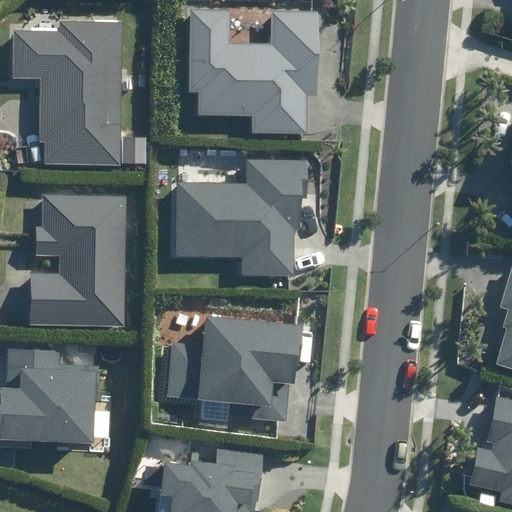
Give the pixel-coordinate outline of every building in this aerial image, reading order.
[(252,116),(252,133),(307,134),(307,94),(316,95),(317,13),(273,12),(272,44),(231,44),(231,11),(189,11),(188,93),(200,93),(200,115),(252,116)] [(45,141),(45,165),(120,166),(123,23),(62,22),(62,31),(14,30),(13,78),(39,78),(38,141),(45,141)] [(123,137),(122,163),(146,164),(148,138),(123,137)] [(240,275),(293,277),(295,228),(301,228),(302,199),(308,199),(309,162),(246,160),(246,185),(176,183),(174,256),(241,258),(240,275)] [(30,273),(29,325),(124,326),(126,196),(42,195),(42,227),(36,227),(36,256),(58,256),(57,273),(30,273)] [(495,363),(511,367),(511,266),(500,306),(507,308),(502,326),(505,327),(495,363)] [(233,415),(284,420),(287,384),(296,385),(302,326),(207,316),(203,346),(173,343),(168,396),(234,403),(233,415)] [(1,389),(0,414),(0,446),(32,448),(33,441),(94,444),(96,400),(101,400),(103,367),(57,365),(57,351),(9,349),(7,389),(1,389)] [(501,503),(511,505),(511,399),(497,397),(488,442),(493,443),(491,451),(478,448),(471,485),(503,492),(501,503)] [(259,511),(267,453),(219,447),(217,463),(191,460),(190,466),(166,463),(162,493),(175,495),(173,511),(259,511)]
